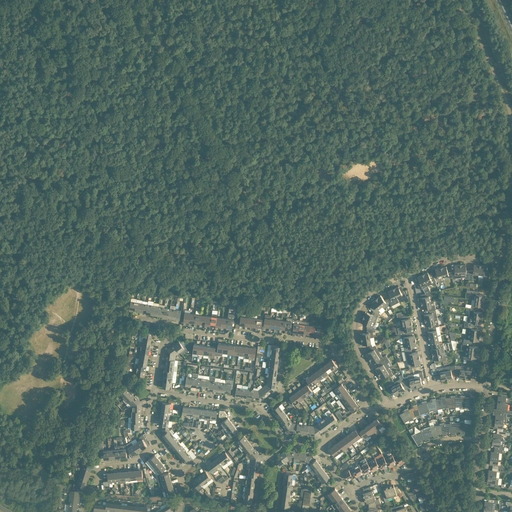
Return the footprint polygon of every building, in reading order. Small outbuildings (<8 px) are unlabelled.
[(461,277),(460,264),(454,265),(455,271),(451,271),(452,278),(461,278),(461,277)] [(466,264),(460,264),(461,277),(464,277),(466,278),(469,278),(469,280),(470,270),(466,270),(466,264)] [(478,274),(479,265),(474,264),(473,270),(470,270),(469,280),(473,280),(473,273),(478,274)] [(485,266),(479,265),(478,274),(483,274),(483,279),(486,280),(487,272),(484,272),(485,266)] [(446,266),(441,268),(443,276),(448,275),(449,278),(452,278),(451,271),(448,272),(446,266)] [(443,276),(441,268),(435,269),(437,275),(433,276),(436,282),(444,280),(443,276)] [(436,282),(433,276),(430,278),(428,272),(422,274),(428,286),(433,283),(434,286),(437,285),(436,282)] [(428,286),(422,274),(417,277),(420,282),(417,284),(420,289),(428,286)] [(406,296),(404,290),(401,292),(398,286),(393,289),(399,300),(406,296)] [(399,302),(399,300),(393,289),(388,291),(391,297),(387,298),(390,304),(391,306),(399,302)] [(479,291),(473,290),(472,293),(470,293),(469,298),(471,299),(484,300),(485,295),(479,294),(479,291)] [(429,296),(432,295),(432,292),(425,293),(426,296),(420,298),(421,303),(430,301),(429,296)] [(380,295),(376,299),(382,306),(382,305),(384,308),(386,307),(389,305),(388,304),(390,303),(390,304),(387,298),(384,300),(380,295)] [(443,303),(447,304),(448,300),(453,301),(454,297),(444,296),(443,303)] [(382,306),(376,299),(372,302),(373,304),(372,306),(372,305),(370,308),(373,310),(373,311),(375,312),(378,314),(380,311),(378,309),(382,306)] [(483,306),(484,300),(475,299),(474,305),(471,304),(470,307),(477,308),(477,305),(483,306)] [(434,300),(430,301),(421,303),(423,309),(425,308),(426,311),(429,310),(435,309),(434,300)] [(476,311),(477,308),(470,307),(470,310),(469,316),(482,318),(482,312),(476,311)] [(437,317),(436,312),(435,309),(429,310),(430,313),(424,314),(425,320),(434,318),(437,317)] [(379,314),(378,314),(373,311),(371,314),(365,312),(363,317),(372,320),(375,321),(376,322),(379,314)] [(228,315),(228,318),(226,327),(232,327),(233,323),(235,323),(236,314),(228,313),(228,315)] [(245,325),(246,316),(241,316),(240,317),(239,317),(239,314),(237,314),(236,322),(236,328),(242,329),(242,325),(245,325)] [(408,318),(408,315),(406,315),(401,316),(399,317),(400,325),(403,325),(412,323),(410,317),(408,318)] [(481,323),(482,318),(469,316),(467,316),(467,320),(465,320),(464,324),(474,325),(475,322),(481,323)] [(375,321),(372,320),(363,317),(361,322),(367,324),(367,328),(369,329),(372,329),(373,329),(373,326),(375,321)] [(436,327),(439,326),(437,317),(434,318),(425,320),(426,326),(432,324),(433,327),(436,327)] [(298,332),(300,320),(292,319),(291,330),(293,330),(293,331),(292,335),(295,336),(295,332),(298,332)] [(407,330),(413,329),(412,323),(403,325),(400,325),(401,326),(397,327),(399,335),(405,333),(407,333),(407,330)] [(474,328),(474,325),(464,324),(464,328),(466,329),(465,333),(466,333),(479,335),(480,329),(474,328)] [(321,326),(316,326),(315,326),(314,334),(314,338),(316,338),(317,334),(323,335),(324,329),(321,329),(321,326)] [(429,331),(428,331),(429,337),(438,335),(436,327),(433,327),(429,328),(429,331)] [(374,337),(372,329),(369,329),(367,328),(366,332),(360,333),(361,339),(370,338),(374,337)] [(408,336),(407,333),(405,333),(399,335),(400,338),(402,337),(403,343),(415,340),(414,334),(408,336)] [(479,341),(479,335),(466,333),(465,338),(464,338),(463,342),(472,343),(472,340),(479,341)] [(439,344),(438,335),(429,337),(430,343),(432,342),(433,345),(439,344)] [(371,343),(370,338),(361,339),(362,345),(368,344),(370,347),(373,346),(371,343)] [(417,346),(415,340),(403,343),(405,351),(411,350),(410,347),(417,346)] [(183,347),(179,341),(174,344),(180,351),(182,354),(187,350),(185,346),(183,347)] [(463,342),(462,345),(464,345),(463,350),(468,351),(477,352),(478,347),(472,346),(472,343),(463,342)] [(174,344),(174,343),(168,348),(166,347),(165,349),(176,354),(180,351),(174,344)] [(223,352),(224,343),(218,343),(218,347),(216,346),(214,355),(222,356),(223,352)] [(432,352),(433,354),(441,352),(445,351),(443,343),(439,344),(433,345),(433,348),(431,348),(431,349),(430,349),(431,352),(432,352)] [(369,359),(377,354),(380,352),(379,351),(379,350),(378,348),(377,348),(375,345),(373,346),(370,347),(372,350),(366,354),(369,359)] [(149,354),(150,348),(141,347),(137,346),(136,348),(138,348),(137,352),(140,353),(140,352),(149,354)] [(175,360),(176,354),(165,349),(164,350),(166,351),(165,358),(166,359),(166,358),(175,360)] [(410,359),(419,357),(418,351),(412,353),(411,350),(405,351),(406,354),(407,359),(407,360),(410,359)] [(476,358),(477,352),(468,351),(467,356),(464,355),(463,359),(470,360),(470,357),(476,358)] [(379,363),(388,357),(386,355),(383,357),(380,352),(377,354),(369,359),(372,363),(377,360),(379,363)] [(442,358),(441,352),(433,354),(434,360),(440,358),(440,361),(447,360),(446,357),(442,358)] [(386,369),(388,367),(386,362),(389,360),(388,357),(379,363),(381,365),(375,369),(378,373),(386,369)] [(420,363),(419,357),(410,359),(411,364),(408,365),(409,368),(415,367),(414,364),(420,363)] [(339,369),(332,359),(331,358),(329,360),(330,361),(328,363),(333,369),(335,372),(339,369)] [(328,363),(327,362),(325,363),(326,364),(323,366),(329,373),(333,369),(328,363)] [(323,366),(323,365),(321,366),(321,367),(319,369),(324,376),(329,373),(323,366)] [(451,372),(456,371),(455,365),(445,367),(445,371),(447,379),(453,378),(451,372)] [(466,366),(461,366),(461,365),(455,365),(456,371),(460,372),(459,378),(465,379),(466,370),(466,366)] [(388,378),(393,374),(391,371),(392,370),(391,369),(389,369),(388,367),(386,369),(378,373),(381,378),(387,375),(388,378)] [(445,371),(445,367),(436,369),(437,375),(440,375),(442,381),(447,379),(445,371)] [(319,369),(318,368),(316,369),(317,370),(315,372),(320,379),(324,376),(319,369)] [(475,371),(470,370),(466,370),(465,379),(470,379),(471,373),(474,374),(475,371)] [(315,372),(314,371),(312,373),(313,374),(310,375),(316,382),(320,379),(315,372)] [(421,379),(424,378),(422,371),(419,372),(419,376),(414,377),(416,386),(422,385),(421,379)] [(316,382),(310,375),(310,374),(308,376),(308,377),(306,379),(305,378),(304,379),(305,381),(307,384),(312,390),(318,386),(316,382)] [(416,386),(414,377),(414,375),(413,374),(407,375),(407,377),(404,378),(405,382),(409,381),(411,387),(416,386)] [(402,384),(405,382),(404,378),(402,375),(399,376),(400,379),(395,382),(394,383),(400,393),(405,390),(402,384)] [(226,383),(225,391),(231,392),(231,387),(233,387),(234,380),(226,379),(226,383)] [(277,380),(276,380),(267,379),(266,384),(277,390),(278,388),(276,387),(277,380)] [(338,393),(345,388),(346,387),(345,385),(344,386),(342,383),(332,390),(336,395),(338,393)] [(400,393),(394,383),(391,385),(390,384),(386,386),(390,392),(392,390),(395,396),(400,393)] [(276,391),(277,390),(266,384),(262,387),(268,395),(274,390),(276,391)] [(312,391),(312,390),(307,384),(303,387),(308,394),(312,391)] [(263,399),(268,395),(262,387),(258,390),(261,402),(263,401),(263,399)] [(308,394),(303,387),(298,390),(304,397),(308,394)] [(126,388),(123,391),(120,394),(124,398),(130,392),(126,388)] [(347,390),(345,388),(338,393),(341,397),(348,392),(349,391),(348,389),(347,390)] [(261,402),(258,390),(253,389),(252,398),(252,399),(259,400),(260,402),(261,402)] [(304,397),(298,390),(294,394),(299,401),(304,397)] [(134,396),(130,392),(124,398),(128,402),(135,395),(134,396)] [(350,395),(348,392),(341,397),(339,399),(342,403),(351,396),(352,396),(351,394),(350,395)] [(299,401),(294,394),(289,397),(295,404),(299,401)] [(505,403),(506,397),(511,397),(511,394),(501,394),(501,396),(498,396),(497,402),(505,403)] [(140,401),(135,395),(128,402),(132,406),(143,401),(142,400),(140,401)] [(455,397),(455,396),(455,395),(450,395),(450,396),(451,396),(451,397),(445,398),(446,407),(451,407),(451,408),(456,408),(455,408),(455,407),(455,397)] [(464,397),(464,396),(465,396),(465,395),(460,395),(461,395),(461,397),(455,397),(455,407),(460,406),(460,408),(464,408),(464,407),(464,397)] [(353,399),(351,396),(342,403),(345,408),(355,401),(356,400),(354,398),(353,399)] [(445,398),(445,396),(441,397),(441,399),(436,400),(435,400),(437,409),(438,409),(442,408),(443,409),(442,409),(447,409),(446,409),(446,407),(445,398)] [(470,398),(464,397),(464,407),(469,407),(469,408),(468,408),(473,409),(474,396),(470,396),(470,398)] [(435,400),(436,400),(435,398),(436,398),(435,398),(431,399),(432,400),(426,402),(429,411),(434,410),(434,411),(438,410),(438,409),(437,409),(435,400)] [(426,402),(426,401),(426,400),(422,401),(422,402),(423,403),(417,405),(421,415),(421,414),(425,412),(426,413),(425,414),(430,413),(430,412),(429,412),(429,411),(426,402)] [(143,403),(143,401),(132,406),(132,411),(140,411),(141,411),(141,404),(143,403)] [(356,403),(355,401),(345,408),(349,412),(351,410),(353,412),(357,410),(355,408),(358,405),(359,404),(357,402),(356,403)] [(508,404),(505,404),(505,403),(497,402),(496,409),(499,409),(499,412),(507,413),(511,413),(511,410),(507,410),(508,404)] [(417,405),(417,404),(417,403),(412,405),(413,405),(413,407),(408,409),(413,419),(414,419),(413,419),(413,418),(417,416),(417,417),(422,415),(421,415),(417,405)] [(275,415),(282,409),(279,405),(272,410),(275,415)] [(408,409),(408,408),(408,407),(404,409),(404,410),(405,411),(400,414),(405,424),(406,423),(405,422),(409,419),(410,421),(409,421),(410,421),(413,419),(408,409)] [(279,419),(286,414),(282,409),(275,415),(279,419)] [(227,414),(225,412),(224,411),(220,410),(219,416),(222,418),(226,415),(227,414)] [(332,423),(337,420),(332,413),(331,413),(329,410),(325,413),(327,416),(332,423)] [(344,419),(340,412),(339,413),(336,414),(341,421),(344,419)] [(506,419),(507,413),(499,412),(499,415),(496,414),(495,421),(503,422),(506,422),(506,419)] [(282,424),(289,419),(286,414),(279,419),(282,424)] [(332,423),(327,416),(322,419),(328,427),(332,423)] [(231,422),(228,417),(227,417),(221,422),(224,427),(231,422)] [(377,418),(373,421),(378,428),(383,425),(377,418)] [(168,428),(169,420),(160,419),(159,424),(162,425),(161,430),(168,428)] [(286,433),(292,423),(289,419),(282,424),(281,424),(286,430),(285,432),(286,433)] [(328,427),(322,419),(318,423),(323,430),(328,427)] [(470,432),(471,422),(471,420),(465,419),(465,421),(460,421),(460,431),(460,433),(460,434),(464,434),(464,433),(464,431),(470,432)] [(378,428),(373,421),(368,424),(374,431),(378,428)] [(451,432),(450,421),(450,422),(450,423),(444,424),(444,422),(440,423),(442,433),(442,435),(442,436),(447,435),(447,434),(446,434),(446,432),(451,432)] [(460,431),(460,421),(460,423),(454,422),(454,421),(450,421),(451,432),(451,434),(455,434),(455,433),(455,431),(460,431)] [(497,431),(503,431),(503,428),(502,428),(503,422),(495,421),(494,427),(497,428),(497,431)] [(235,426),(231,422),(224,427),(228,432),(235,426)] [(296,432),(298,423),(292,423),(286,433),(288,434),(289,432),(296,433),(296,432)] [(324,431),(323,430),(318,423),(314,426),(317,438),(318,437),(318,435),(324,431)] [(442,433),(440,423),(440,425),(434,426),(434,425),(434,424),(430,426),(433,436),(434,438),(433,438),(434,438),(438,437),(438,436),(437,434),(442,433)] [(374,431),(368,424),(364,428),(369,435),(374,431)] [(317,438),(314,426),(309,425),(307,434),(307,435),(314,436),(315,438),(317,438)] [(238,431),(235,426),(228,432),(231,436),(238,431)] [(433,436),(430,426),(429,426),(430,426),(430,427),(424,429),(424,428),(420,429),(425,439),(426,441),(425,441),(429,439),(428,437),(433,436)] [(166,440),(173,434),(168,428),(161,430),(164,434),(162,435),(166,440)] [(369,435),(364,428),(360,431),(365,438),(369,435)] [(356,429),(351,432),(356,439),(361,436),(356,429)] [(425,439),(420,429),(420,430),(421,431),(415,434),(415,432),(411,434),(418,445),(421,443),(420,441),(425,439)] [(503,436),(501,436),(501,434),(506,435),(506,432),(503,431),(497,431),(497,433),(493,433),(493,439),(500,440),(503,441),(504,439),(503,436)] [(356,439),(351,432),(347,436),(352,443),(356,439)] [(143,434),(141,435),(140,436),(139,438),(139,439),(139,440),(140,440),(137,441),(142,449),(147,446),(144,441),(146,439),(143,434)] [(170,444),(176,438),(173,434),(166,440),(170,444)] [(237,441),(240,445),(247,440),(244,435),(237,441)] [(352,443),(347,436),(342,439),(348,446),(352,443)] [(173,448),(180,443),(176,438),(170,444),(173,448)] [(348,446),(342,439),(338,442),(343,449),(348,446)] [(500,444),(500,440),(493,439),(492,446),(495,446),(494,449),(502,450),(503,444),(500,444)] [(251,445),(247,440),(240,445),(244,450),(251,445)] [(142,449),(137,441),(132,444),(137,452),(142,449)] [(343,449),(338,442),(334,445),(339,452),(343,449)] [(177,453),(184,447),(180,443),(173,448),(177,453)] [(137,452),(132,444),(127,447),(132,455),(137,452)] [(254,449),(251,445),(244,450),(247,454),(254,449)] [(339,452),(334,445),(329,449),(335,456),(339,452)] [(361,451),(363,454),(365,452),(365,451),(369,448),(367,446),(361,451)] [(110,458),(109,450),(103,450),(103,447),(100,447),(100,453),(103,453),(104,459),(110,458)] [(181,457),(187,451),(184,447),(177,453),(181,457)] [(255,448),(254,449),(247,454),(250,459),(262,455),(262,454),(260,454),(255,448)] [(289,460),(286,448),(284,449),(285,451),(279,455),(279,456),(285,463),(289,460)] [(293,461),(294,451),(288,450),(287,448),(286,448),(289,460),(293,461)] [(498,459),(499,452),(502,453),(502,450),(494,449),(494,452),(491,451),(490,458),(498,459)] [(406,460),(399,450),(392,454),(394,457),(395,460),(397,462),(396,462),(399,466),(401,464),(401,463),(406,460)] [(193,458),(191,455),(187,451),(181,457),(184,462),(186,460),(188,463),(193,458)] [(225,452),(221,455),(226,462),(231,459),(225,452)] [(307,463),(311,457),(309,456),(306,456),(306,453),(301,453),(299,461),(307,463)] [(159,458),(155,454),(148,459),(152,464),(159,458)] [(395,460),(394,457),(392,454),(387,457),(386,456),(384,457),(387,461),(386,461),(388,464),(390,467),(393,466),(392,465),(396,462),(397,462),(395,460)] [(226,462),(221,455),(216,459),(222,466),(226,462)] [(262,457),(262,455),(250,459),(250,464),(259,465),(258,465),(259,465),(260,458),(262,457)] [(279,456),(275,459),(280,466),(285,463),(279,456)] [(383,467),(388,464),(386,461),(387,461),(384,457),(383,456),(376,460),(378,463),(380,466),(379,466),(381,469),(384,467),(383,467)] [(314,460),(312,458),(311,457),(307,463),(312,469),(319,464),(316,459),(314,460)] [(162,463),(159,458),(152,464),(156,468),(162,463)] [(375,469),(379,466),(380,466),(378,463),(376,460),(375,458),(368,463),(369,466),(371,469),(373,472),(376,470),(375,469)] [(497,465),(498,459),(490,458),(489,464),(493,465),(492,467),(498,468),(503,469),(503,466),(497,465)] [(222,466),(216,459),(212,462),(217,469),(222,466)] [(83,465),(77,463),(75,463),(76,467),(78,466),(82,467),(91,470),(92,467),(91,466),(92,464),(87,462),(84,461),(83,465)] [(367,472),(371,469),(369,466),(368,463),(367,461),(362,464),(361,463),(359,464),(361,468),(363,472),(364,474),(367,472)] [(217,469),(212,462),(207,466),(213,473),(217,469)] [(166,467),(162,463),(156,468),(159,473),(166,467)] [(316,474),(323,468),(319,464),(312,469),(310,471),(313,475),(316,474)] [(359,475),(363,472),(361,468),(359,464),(352,468),(353,471),(356,476),(356,477),(359,475)] [(496,477),(496,471),(498,471),(498,468),(492,467),(492,470),(489,470),(488,476),(496,477)] [(326,473),(323,468),(316,474),(319,478),(326,473)] [(353,471),(352,468),(349,470),(348,469),(344,472),(348,480),(353,477),(353,478),(356,476),(353,471)] [(114,480),(113,471),(110,471),(110,472),(107,472),(108,481),(103,481),(104,485),(106,485),(109,485),(109,483),(112,483),(112,481),(114,480)] [(206,471),(201,475),(206,482),(211,478),(206,471)] [(170,478),(169,472),(157,475),(158,481),(170,478)] [(414,473),(413,472),(406,474),(407,478),(410,477),(411,481),(418,478),(416,473),(414,473)] [(88,481),(89,477),(88,477),(88,475),(80,473),(79,478),(88,481)] [(330,477),(326,473),(319,478),(322,483),(330,477)] [(206,482),(201,475),(197,478),(202,485),(206,482)] [(499,478),(496,477),(488,476),(487,483),(490,483),(490,486),(499,487),(499,484),(498,484),(499,478)] [(86,486),(88,481),(79,478),(77,483),(75,483),(73,483),(73,487),(85,489),(85,486),(86,486)] [(172,483),(170,478),(158,481),(160,486),(164,485),(172,483)] [(203,487),(202,485),(197,478),(192,482),(193,484),(191,486),(196,493),(199,496),(202,494),(199,490),(203,487)] [(420,483),(419,481),(411,483),(413,488),(415,487),(416,490),(423,488),(421,482),(420,483)] [(401,492),(397,486),(394,487),(394,485),(391,485),(391,484),(388,485),(392,497),(397,495),(397,493),(401,492)] [(392,497),(388,485),(386,486),(386,487),(381,489),(385,502),(388,501),(387,498),(392,497)] [(363,498),(374,494),(373,489),(372,490),(370,486),(366,488),(363,489),(364,492),(363,493),(363,495),(362,495),(363,498)] [(175,494),(173,488),(165,491),(167,496),(175,494)] [(328,493),(331,497),(331,498),(338,492),(335,488),(328,493)] [(429,497),(428,491),(426,492),(425,490),(415,493),(416,497),(418,496),(418,497),(421,496),(422,499),(429,497)] [(342,497),(338,492),(331,498),(334,502),(342,497)] [(379,498),(376,499),(374,494),(363,498),(364,501),(365,500),(366,503),(368,502),(369,504),(376,504),(381,503),(379,498)] [(338,506),(345,501),(342,497),(334,502),(332,504),(335,508),(338,506)] [(493,502),(498,503),(498,500),(488,499),(488,501),(485,501),(484,507),(492,508),(493,502)] [(430,500),(423,502),(425,509),(428,508),(428,509),(431,508),(431,507),(434,506),(432,501),(430,502),(430,500)] [(348,505),(345,501),(338,506),(341,511),(348,505)]
